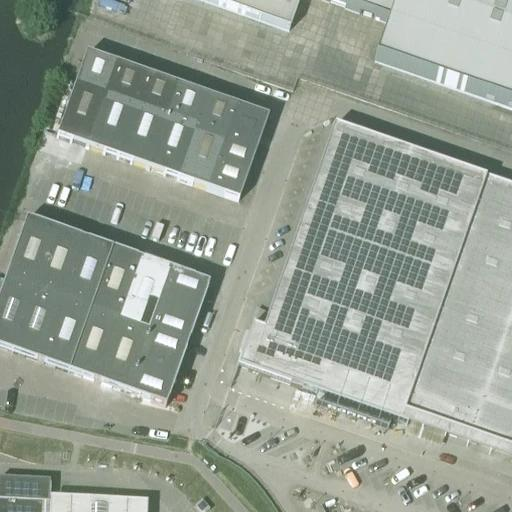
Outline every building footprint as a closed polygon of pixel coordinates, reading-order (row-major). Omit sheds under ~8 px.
[(190,0),(288,34),(297,7),(298,8),(301,0),(190,0)] [(511,0),(312,0),(387,26),(373,64),(511,112),(511,0)] [(105,96),(115,69),(85,58),(75,86),(105,96)] [(135,107),(145,79),(115,69),(105,96),(135,107)] [(166,118),(175,90),(145,79),(135,107),(166,118)] [(86,152),(105,96),(75,86),(55,141),(86,152)] [(196,128),(205,101),(175,90),(166,118),(196,128)] [(116,162),(135,107),(105,96),(86,152),(116,162)] [(226,139),(236,111),(205,101),(196,128),(226,139)] [(146,173),(166,118),(135,107),(116,162),(146,173)] [(256,150),(266,122),(236,111),(226,139),(256,150)] [(176,184),(196,128),(166,118),(146,173),(176,184)] [(206,194),(216,166),(226,139),(196,128),(176,184),(206,194)] [(394,426),(479,181),(332,129),(261,334),(250,330),(236,371),(316,399),(313,406),(386,432),(389,424),(394,426)] [(246,177),(256,150),(226,139),(216,166),(246,177)] [(237,205),(246,177),(216,166),(206,194),(237,205)] [(511,192),(479,181),(394,426),(405,430),(408,420),(511,456),(511,192)] [(32,295),(54,234),(25,223),(3,285),(32,295)] [(60,305),(82,244),(54,234),(32,295),(60,305)] [(88,315),(110,254),(82,244),(60,305),(88,315)] [(117,325),(138,264),(110,254),(88,315),(117,325)] [(145,335),(155,305),(167,274),(138,264),(117,325),(145,335)] [(196,319),(207,288),(167,274),(155,305),(196,319)] [(0,352),(10,356),(32,295),(3,285),(0,292),(0,352)] [(38,366),(60,305),(32,295),(10,356),(38,366)] [(67,376),(88,315),(60,305),(38,366),(67,376)] [(185,349),(196,319),(155,305),(145,335),(185,349)] [(95,386),(117,325),(88,315),(67,376),(95,386)] [(123,396),(134,365),(145,335),(117,325),(95,386),(123,396)] [(175,380),(185,349),(145,335),(134,365),(175,380)] [(163,411),(175,380),(134,365),(123,396),(163,411)] [(48,494),(48,484),(0,481),(0,511),(40,511),(41,506),(47,506),(47,497),(48,494)] [(145,511),(146,503),(47,497),(47,506),(41,506),(40,511),(145,511)] [(208,511),(200,503),(196,507),(200,511),(208,511)]
